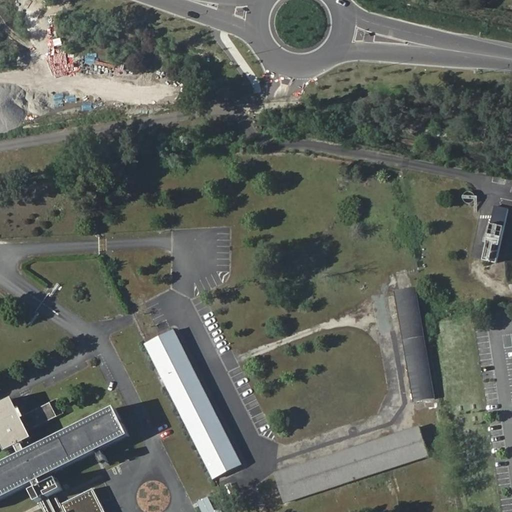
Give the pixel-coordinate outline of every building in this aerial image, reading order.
[(436,399),(416,287),(394,291),(414,403),(436,399)] [(245,466),(177,328),(147,343),(215,481),(245,466)] [(34,438),(30,430),(65,413),(59,399),(22,416),(13,397),(0,403),(0,444),(3,443),(7,451),(34,438)] [(0,499),(131,434),(117,405),(0,463),(0,499)] [(285,504),(429,457),(419,427),(275,474),(285,504)] [(106,511),(95,489),(47,511),(106,511)] [(223,511),(222,508),(217,510),(210,496),(198,502),(198,503),(202,511),(223,511)]
